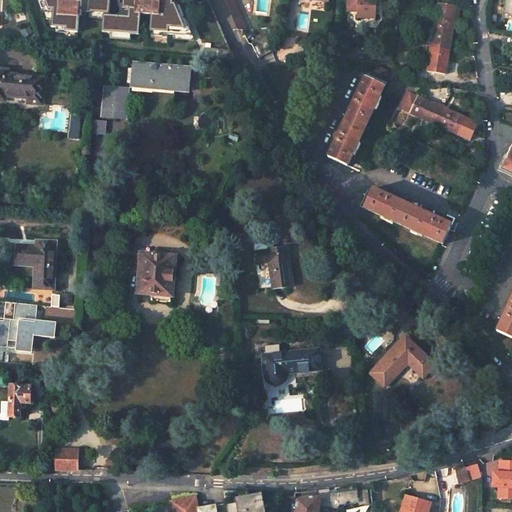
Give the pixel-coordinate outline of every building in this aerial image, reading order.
[(69,33),(81,34),(82,17),(85,17),(85,13),(82,13),(83,9),(85,9),(85,1),(81,1),(81,0),(40,0),(42,0),(43,4),(42,4),(45,11),(46,11),(47,14),(56,15),(55,29),(69,30),(69,33)] [(113,0),(90,0),(90,13),(112,15),(113,0)] [(185,35),(194,35),(191,28),(192,28),(190,22),(189,22),(182,5),(175,4),(174,0),(125,0),(125,9),(132,10),(131,14),(144,15),(154,16),(153,32),(163,33),(163,37),(185,38),(185,35)] [(234,0),(225,0),(237,30),(242,30),(247,30),(234,0)] [(347,0),(347,11),(359,11),(358,18),(375,19),(375,0),(347,0)] [(453,23),(456,5),(438,3),(434,27),(424,25),(422,42),(432,43),(441,45),(441,48),(449,49),(453,23)] [(105,33),(142,36),(144,15),(131,14),(131,18),(106,17),(105,33)] [(427,72),(445,74),(449,49),(441,48),(441,45),(432,43),(427,72)] [(185,94),(188,70),(132,65),(130,89),(185,94)] [(3,71),(0,71),(0,100),(1,101),(2,95),(26,97),(26,103),(38,104),(41,79),(3,76),(3,71)] [(384,86),(365,78),(328,158),(348,166),(384,86)] [(414,85),(408,83),(405,90),(410,93),(414,85)] [(103,90),(100,119),(123,121),(126,92),(103,90)] [(405,90),(397,107),(433,123),(436,116),(439,117),(443,108),(410,93),(405,90)] [(457,134),(464,118),(443,108),(439,117),(436,116),(433,123),(457,134)] [(73,116),(72,138),(81,139),(83,117),(73,116)] [(464,118),(457,134),(468,139),(475,123),(464,118)] [(96,133),(106,134),(107,122),(97,121),(96,133)] [(372,189),(363,208),(443,244),(450,230),(452,225),(372,189)] [(29,287),(46,289),(49,244),(32,242),(32,247),(14,246),(12,263),(31,265),(29,287)] [(267,263),(271,290),(290,287),(286,259),(281,260),(279,248),(251,252),(253,265),(267,263)] [(175,259),(138,255),(137,265),(141,265),(138,293),(152,294),(151,301),(171,303),(172,282),(177,279),(178,273),(174,269),(175,259)] [(511,338),(511,299),(497,332),(511,338)] [(407,338),(372,375),(387,388),(410,364),(425,378),(436,366),(425,355),(407,338)] [(287,377),(287,375),(313,370),(313,350),(263,357),(266,378),(267,381),(268,383),(270,385),(272,386),(275,387),(279,387),(282,386),(284,385),(285,383),(287,380),(287,377)] [(24,353),(23,361),(33,363),(34,355),(24,353)] [(41,356),(34,355),(33,363),(40,365),(41,356)] [(11,385),(10,415),(20,416),(21,402),(30,403),(31,387),(11,385)] [(58,451),(57,469),(77,470),(77,451),(58,451)] [(511,469),(511,456),(509,456),(509,460),(496,460),(496,469),(511,469)] [(476,460),(464,464),(467,469),(471,483),(482,479),(476,460)] [(464,464),(455,466),(456,472),(467,469),(464,464)] [(460,486),(471,483),(467,469),(456,472),(460,486)] [(511,471),(489,470),(488,487),(497,487),(496,499),(511,500),(511,471)] [(329,496),(331,509),(331,511),(343,511),(343,508),(345,505),(357,504),(358,506),(359,506),(372,504),(370,489),(357,491),(357,490),(329,493),(329,496)] [(226,508),(227,511),(263,511),(261,502),(264,502),(262,492),(243,496),(243,501),(235,502),(226,504),(226,508)] [(331,509),(329,496),(297,501),(296,509),(293,508),(293,510),(296,510),(295,511),(317,511),(318,507),(331,509)] [(427,511),(430,503),(405,496),(401,511),(427,511)] [(217,511),(215,504),(197,508),(196,497),(172,501),(174,511),(217,511)]
